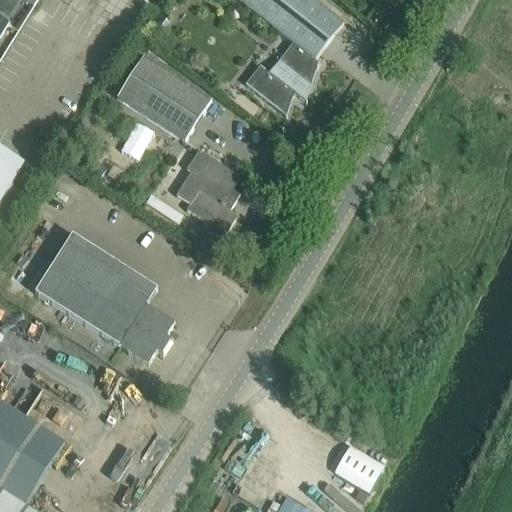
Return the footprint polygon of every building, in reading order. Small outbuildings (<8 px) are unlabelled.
[(318,72),(311,67),(343,26),(309,0),(233,0),(292,46),(269,76),(260,68),(245,87),(286,120),(286,119),(285,118),(290,105),(290,103),(289,101),(288,100),(292,95),(295,97),(298,98),(302,98),(305,97),(308,94),(315,72),(317,73),(318,72)] [(0,38),(9,24),(0,18),(0,38)] [(185,146),(212,104),(143,59),(116,101),(185,146)] [(0,204),(23,166),(0,151),(0,204)] [(221,244),(234,224),(234,223),(235,222),(235,221),(235,219),(235,218),(234,217),(233,216),(232,215),(230,213),(240,198),(231,193),(236,185),(240,180),(199,153),(186,173),(190,176),(176,198),(189,207),(186,213),(206,226),(202,232),(221,244)] [(171,346),(172,344),(166,340),(174,327),(146,309),(157,292),(140,282),(71,237),(34,296),(131,358),(148,369),(156,356),(162,360),(163,359),(161,357),(170,344),(171,346)] [(65,447),(0,404),(0,511),(25,511),(24,511),(65,447)] [(350,446),(333,474),(368,494),(384,466),(350,446)] [(39,492),(27,510),(29,511),(52,511),(58,504),(57,503),(39,492)]
